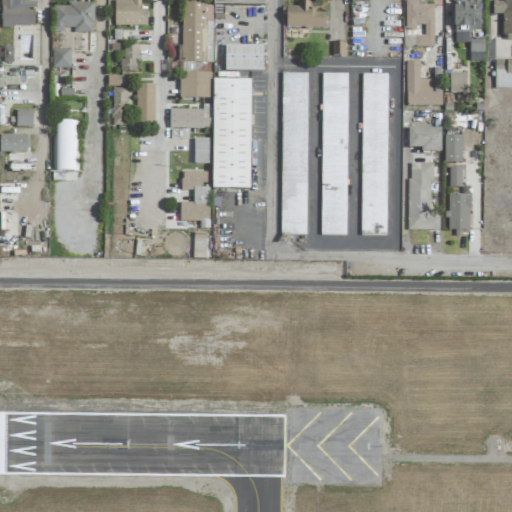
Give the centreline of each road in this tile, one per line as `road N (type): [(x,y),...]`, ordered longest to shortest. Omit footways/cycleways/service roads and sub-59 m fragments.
road 1 (residential): [(275,242),(278,0)]
road 2 (residential): [(511,268),(359,263)]
